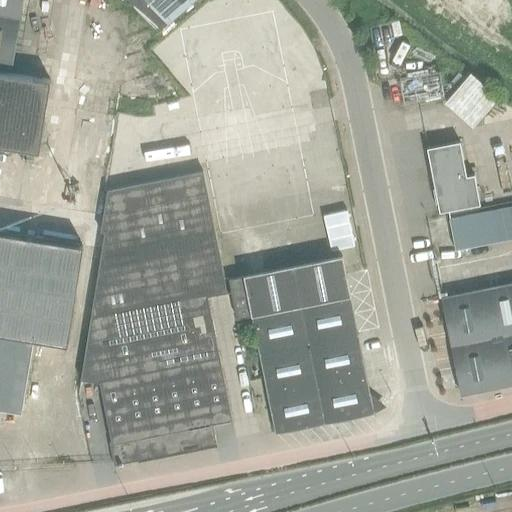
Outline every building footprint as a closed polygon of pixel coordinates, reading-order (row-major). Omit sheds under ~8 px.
[(0,0),(0,65),(11,68),(21,0),(0,0)] [(158,34),(195,0),(127,0),(154,30),(158,34)] [(0,145),(38,152),(49,80),(0,71),(0,145)] [(399,81),(403,105),(443,97),(439,73),(399,81)] [(498,98),(470,73),(445,102),(473,127),(498,98)] [(466,177),(459,142),(426,148),(438,213),(478,205),(473,175),(466,177)] [(216,445),(212,423),(231,420),(207,297),(227,293),(202,171),(107,191),(100,232),(104,233),(80,380),(100,383),(112,443),(109,443),(113,461),(114,466),(118,465),(119,467),(123,466),(122,464),(185,451),(184,445),(195,443),(196,449),(216,445)] [(511,205),(449,218),(457,258),(511,247),(511,205)] [(82,247),(0,233),(0,409),(19,412),(23,387),(31,339),(66,345),(82,247)] [(275,433),(354,417),(373,413),(342,256),(243,275),(243,276),(228,279),(237,319),(251,316),(275,433)] [(460,396),(511,385),(511,282),(440,297),(460,396)]
